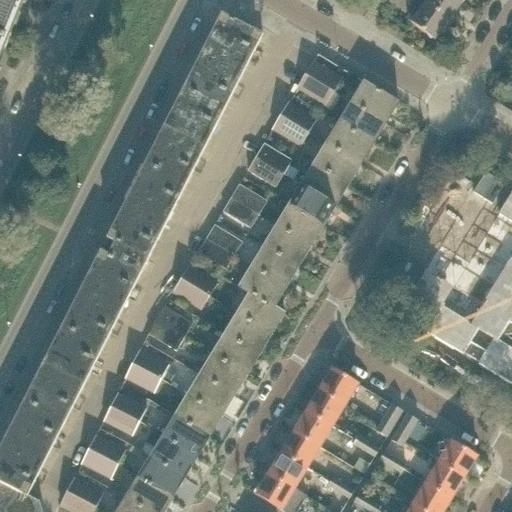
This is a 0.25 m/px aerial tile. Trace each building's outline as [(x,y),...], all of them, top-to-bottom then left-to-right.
[(0,0),(0,36),(9,40),(25,0),(0,0)] [(421,0),(387,0),(390,2),(390,0),(406,0),(411,3),(409,5),(416,10),(408,21),(435,41),(450,21),(426,4),(421,0)] [(450,21),(464,2),(461,0),(429,0),(426,4),(450,21)] [(149,260),(263,36),(222,15),(108,240),(110,241),(104,254),(101,252),(0,451),(0,483),(28,497),(28,496),(141,274),(142,274),(149,260)] [(0,61),(9,40),(0,36),(0,61)] [(334,93),(342,79),(315,63),(306,76),(334,93)] [(326,107),(334,93),(306,76),(298,90),(326,107)] [(399,104),(365,83),(357,95),(349,90),(344,99),(352,104),(386,124),(399,104)] [(309,134),(317,120),(290,104),(281,117),(309,134)] [(374,145),(386,124),(352,104),(339,124),(374,145)] [(301,147),(309,134),(281,117),(273,131),(301,147)] [(362,165),(374,145),(339,124),(327,145),(362,165)] [(284,175),(293,161),(265,144),(257,158),(284,175)] [(349,186),(362,165),(327,145),(315,165),(349,186)] [(276,188),(284,175),(257,158),(248,172),(276,188)] [(349,186),(315,165),(309,175),(301,170),(295,181),(302,186),(337,206),(349,186)] [(503,195),(511,174),(488,166),(481,187),(503,195)] [(259,216),(268,202),(240,185),(232,199),(259,216)] [(324,227),(337,206),(302,186),(290,206),(324,227)] [(511,192),(506,204),(497,198),(490,209),(499,214),(498,215),(499,216),(500,215),(511,222),(511,256),(509,261),(508,261),(508,262),(509,262),(483,304),(481,303),(481,304),(455,288),(456,288),(455,287),(454,288),(427,271),(428,270),(427,270),(410,297),(411,298),(412,297),(439,314),(427,334),(428,334),(428,333),(463,355),(462,356),(463,356),(464,354),(479,363),(478,365),(479,366),(480,365),(511,384),(511,192)] [(251,229),(259,216),(232,199),(224,212),(251,229)] [(312,247),(324,227),(290,206),(277,226),(312,247)] [(235,257),(243,243),(215,226),(207,240),(235,257)] [(300,268),(312,247),(277,226),(265,247),(300,268)] [(226,270),(235,257),(207,240),(199,253),(226,270)] [(287,288),(300,268),(265,247),(253,267),(287,288)] [(210,297),(218,284),(190,267),(182,281),(210,297)] [(282,296),(287,288),(253,267),(240,288),(250,294),(251,294),(279,311),(286,299),(287,299),(282,296)] [(202,311),(210,297),(182,281),(174,294),(202,311)] [(285,315),(279,311),(251,294),(250,294),(238,315),(273,335),(285,315)] [(185,338),(193,325),(166,308),(157,321),(185,338)] [(260,356),(273,335),(238,315),(226,335),(260,356)] [(177,352),(185,338),(157,321),(149,335),(177,352)] [(248,376),(260,356),(226,335),(213,355),(248,376)] [(162,380),(169,366),(141,351),(133,366),(162,380)] [(235,397),(248,376),(213,355),(201,376),(235,397)] [(155,394),(162,380),(133,366),(126,380),(155,394)] [(346,406),(359,385),(333,370),(320,391),(346,406)] [(223,417),(235,397),(201,376),(188,396),(223,417)] [(333,427),(346,406),(320,391),(308,412),(333,427)] [(148,409),(119,395),(119,394),(111,408),(140,423),(148,409)] [(210,438),(223,417),(188,396),(176,417),(210,438)] [(382,423),(392,430),(403,412),(392,405),(382,423)] [(133,437),(140,423),(111,408),(104,422),(133,437)] [(320,448),(333,427),(308,412),(295,433),(320,448)] [(397,433),(408,439),(419,421),(408,415),(397,433)] [(210,438),(176,417),(169,429),(163,425),(158,434),(198,458),(210,438)] [(387,438),(392,430),(382,423),(376,432),(387,438)] [(198,458),(158,434),(154,431),(147,443),(156,449),(151,458),(185,479),(198,458)] [(307,469),(320,448),(295,433),(283,454),(307,469)] [(403,448),(408,439),(397,433),(392,441),(403,448)] [(119,466),(126,451),(97,437),(90,451),(119,466)] [(354,445),(365,451),(369,444),(359,437),(354,445)] [(465,479),(478,457),(452,442),(439,463),(465,479)] [(369,444),(365,451),(375,458),(380,450),(369,444)] [(111,480),(119,466),(90,451),(82,465),(111,480)] [(391,467),(395,460),(385,453),(380,461),(391,467)] [(295,490),(307,469),(283,454),(270,475),(295,490)] [(173,499),(185,479),(151,458),(139,478),(173,499)] [(365,475),(371,465),(360,458),(354,468),(365,475)] [(395,460),(391,467),(401,474),(406,466),(395,460)] [(452,499),(465,479),(439,463),(427,484),(452,499)] [(282,511),(295,490),(270,475),(257,496),(282,511)] [(148,511),(165,511),(173,499),(139,478),(126,498),(148,511)] [(97,508),(104,494),(75,479),(68,493),(97,508)] [(328,487),(339,493),(344,486),(333,479),(328,487)] [(344,486),(339,493),(350,499),(354,492),(333,479),(344,486)] [(28,497),(0,483),(0,511),(43,511),(40,502),(28,496),(28,497)] [(425,511),(444,511),(452,499),(427,484),(414,505),(425,511)] [(69,511),(94,511),(97,508),(68,493),(61,508),(69,511)] [(365,509),(370,502),(359,495),(355,503),(365,509)] [(148,511),(126,498),(117,511),(148,511)] [(370,511),(377,511),(380,508),(370,502),(365,509),(370,511)]
